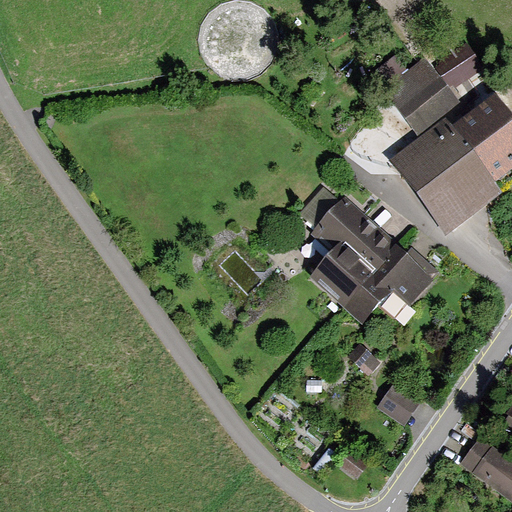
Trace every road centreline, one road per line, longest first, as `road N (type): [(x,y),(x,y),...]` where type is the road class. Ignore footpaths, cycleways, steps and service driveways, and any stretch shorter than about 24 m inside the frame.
road 1 (track): [(308,499),(229,428),(0,93)]
road 2 (residential): [(384,511),(511,327)]
